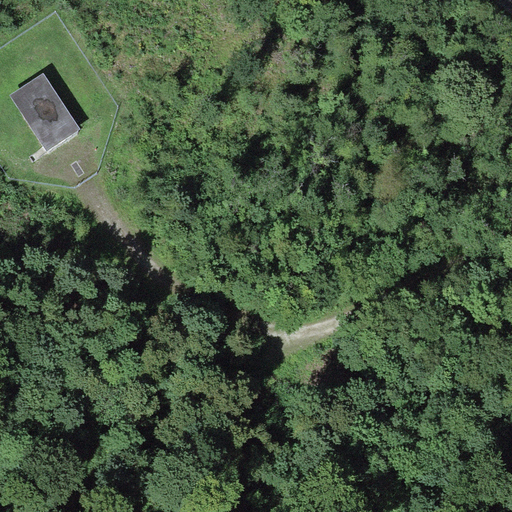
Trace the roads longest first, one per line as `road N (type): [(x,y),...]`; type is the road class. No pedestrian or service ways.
road 1 (track): [(511,236),(312,332),(258,333),(165,282),(108,229),(78,181)]
road 2 (track): [(312,332),(0,485)]
